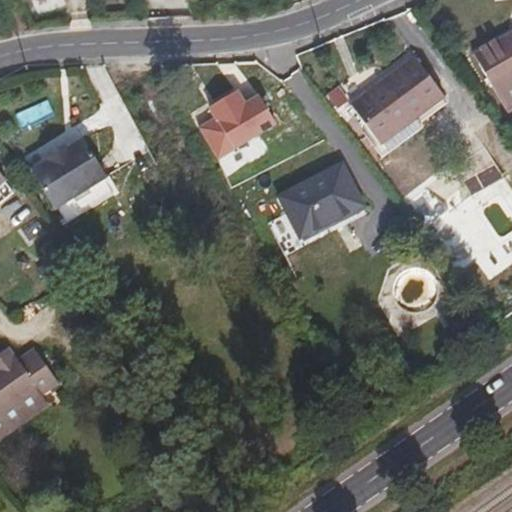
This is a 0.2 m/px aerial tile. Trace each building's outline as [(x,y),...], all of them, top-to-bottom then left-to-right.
[(511,27),(477,48),(508,103),(511,101),(511,27)] [(355,101),(382,137),(446,89),(420,52),(355,101)] [(65,203),(106,177),(108,175),(84,138),(73,145),(71,142),(51,155),(52,157),(40,167),(56,192),(63,204),(65,203)] [(0,153),(0,188),(16,175),(0,153)] [(344,212),(363,202),(343,163),(281,196),(289,212),(295,209),(308,232),(344,212)] [(106,177),(65,203),(76,218),(116,193),(106,177)] [(363,202),(344,212),(350,223),(368,213),(363,202)] [(302,235),(308,232),(295,209),(289,212),(302,235)] [(0,373),(0,417),(6,425),(60,383),(62,385),(81,369),(53,337),(39,348),(29,339),(10,356),(14,361),(0,373)]
